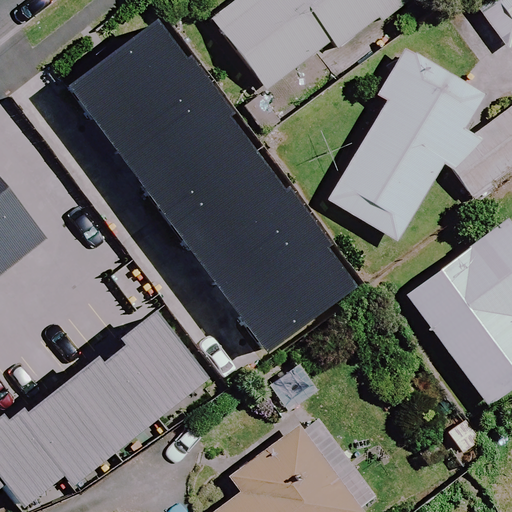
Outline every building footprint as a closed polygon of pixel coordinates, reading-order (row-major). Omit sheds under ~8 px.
[(240,0),(209,23),(263,95),(328,46),(334,54),(407,0),(240,0)] [(511,46),(511,0),(468,0),(458,7),(495,59),(511,46)] [(461,123),(480,90),(406,47),(380,91),(389,96),(327,202),(392,240),(440,157),(461,123)] [(244,157),(171,68),(127,103),(151,132),(85,186),(135,247),(244,157)] [(511,161),(511,100),(472,130),(461,123),(440,157),(449,163),(473,197),(492,183),(489,178),(511,161)] [(511,239),(501,226),(402,300),(485,410),(511,389),(511,239)] [(345,285),(306,239),(263,275),(303,321),(345,285)] [(195,391),(147,328),(41,408),(89,471),(195,391)] [(312,405),(298,365),(260,378),(274,419),(312,405)] [(365,511),(374,506),(310,420),(224,484),(232,496),(209,511),(365,511)] [(478,444),(462,422),(411,457),(426,479),(478,444)]
